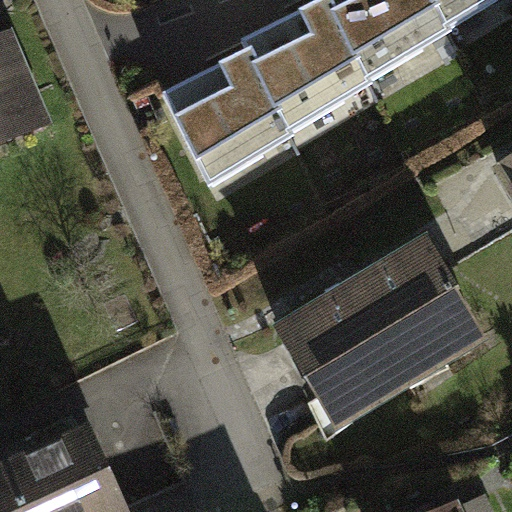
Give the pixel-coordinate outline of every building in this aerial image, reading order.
[(369,81),(327,0),(326,0),(243,43),(248,54),(291,136),(371,85),(369,81)] [(447,29),(432,0),(327,0),(369,81),(449,34),(447,29)] [(432,0),(447,29),(496,0),(432,0)] [(9,40),(0,43),(0,143),(44,124),(9,40)] [(248,54),(165,97),(211,188),(293,139),(291,136),(248,54)] [(511,169),(494,179),(511,213),(511,169)] [(279,351),(329,443),(480,362),(429,269),(279,351)] [(0,479),(0,511),(129,511),(97,438),(0,479)]
